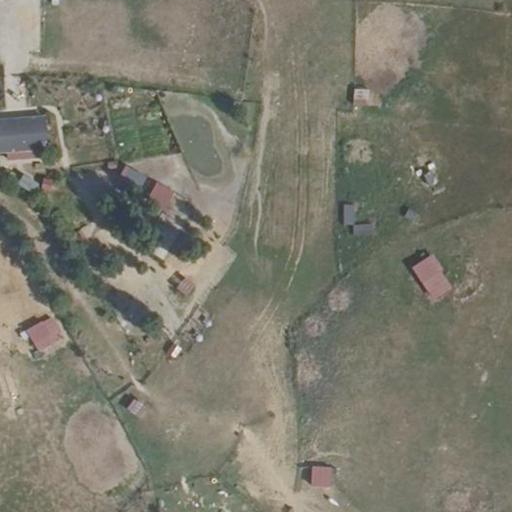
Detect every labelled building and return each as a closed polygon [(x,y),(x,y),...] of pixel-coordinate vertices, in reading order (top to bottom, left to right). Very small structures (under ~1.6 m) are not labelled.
[(46,115),(0,116),(0,144),(48,143),(46,115)] [(142,187),(145,173),(126,169),(123,183),(142,187)] [(148,204),(168,208),(173,188),(154,183),(148,204)] [(422,283),(443,269),(432,252),(411,266),(422,283)] [(36,351),(63,339),(52,316),(25,328),(36,351)] [(333,487),(334,466),(311,466),(310,486),(333,487)]
